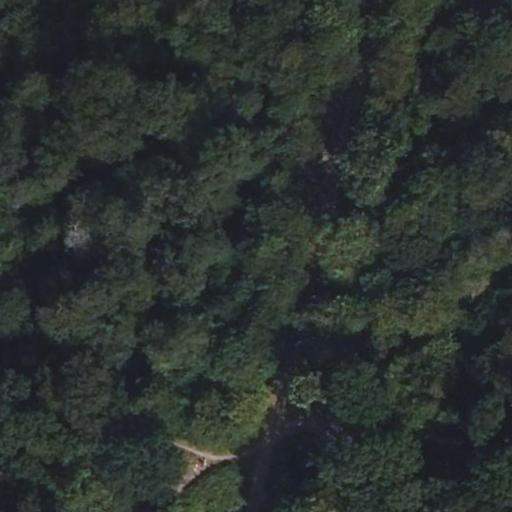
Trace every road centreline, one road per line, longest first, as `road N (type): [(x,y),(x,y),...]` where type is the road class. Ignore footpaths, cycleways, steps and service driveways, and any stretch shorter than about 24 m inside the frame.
road 1 (unknown): [(388,0),(266,511)]
road 2 (track): [(198,511),(511,271)]
road 3 (track): [(0,397),(280,456)]
